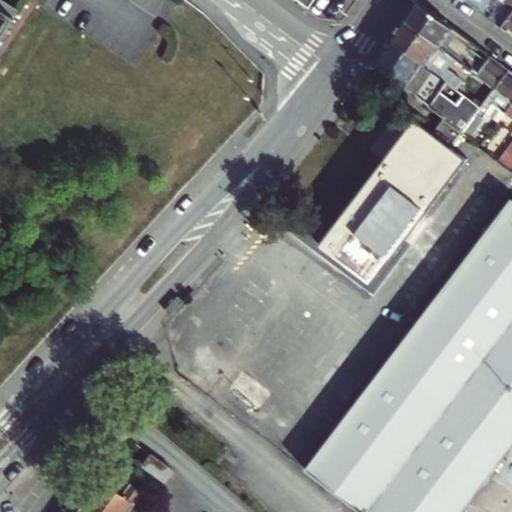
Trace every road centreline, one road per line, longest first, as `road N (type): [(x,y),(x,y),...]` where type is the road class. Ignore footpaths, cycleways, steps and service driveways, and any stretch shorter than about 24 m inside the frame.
road 1 (tertiary): [(0,468),(221,226),(334,72)]
road 2 (tertiary): [(334,72),(0,425)]
road 3 (tertiary): [(236,0),(334,72)]
